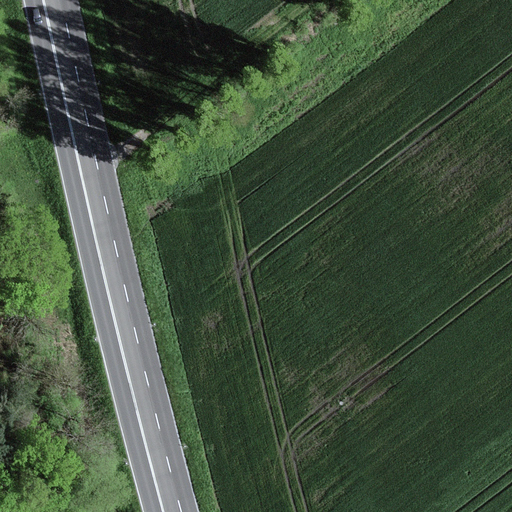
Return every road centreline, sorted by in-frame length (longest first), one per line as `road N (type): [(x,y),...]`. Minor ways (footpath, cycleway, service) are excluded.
road 1 (primary): [(44,0),(164,511)]
road 2 (track): [(309,0),(81,175)]
